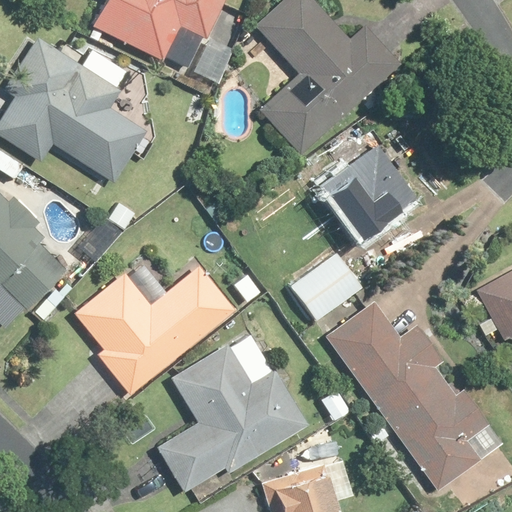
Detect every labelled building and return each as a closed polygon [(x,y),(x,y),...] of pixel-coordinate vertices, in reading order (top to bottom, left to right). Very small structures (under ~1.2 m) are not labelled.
[(98,0),(88,20),(163,60),(181,26),(204,38),(224,0),(98,0)] [(350,34),(315,0),(275,0),(253,22),(298,66),(255,109),(303,156),(400,61),(362,23),(350,34)] [(40,38),(0,104),(0,136),(42,161),(53,142),(112,178),(155,107),(40,38)] [(375,140),(324,176),(362,230),(413,194),(375,140)] [(0,190),(0,281),(27,307),(79,252),(14,192),(8,198),(0,190)] [(63,315),(129,395),(240,306),(199,256),(152,294),(127,263),(63,315)] [(511,260),(475,280),(511,350),(511,260)] [(375,296),(323,333),(437,495),(511,444),(467,381),(458,387),(413,322),(400,332),(375,296)] [(184,488),(309,420),(277,360),(251,374),(231,337),(169,371),(194,417),(156,438),(184,488)] [(346,511),(333,458),(261,477),(269,511),(346,511)]
